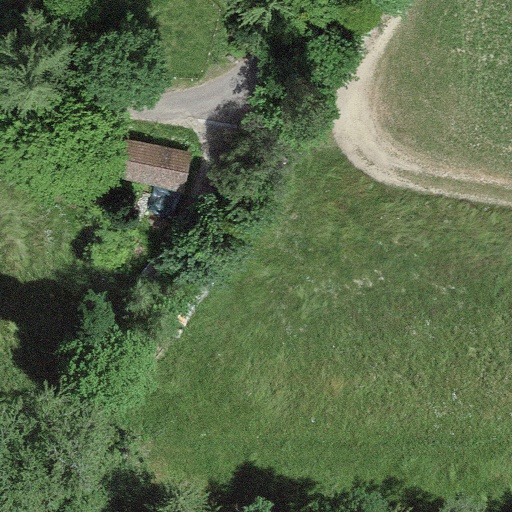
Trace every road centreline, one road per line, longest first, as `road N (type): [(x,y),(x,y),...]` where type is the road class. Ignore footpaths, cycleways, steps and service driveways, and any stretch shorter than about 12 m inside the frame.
road 1 (unclassified): [(313,0),(223,88),(195,102),(146,108),(0,80)]
road 2 (track): [(400,0),(353,63),(350,106),(363,136),(391,164),(511,192)]
